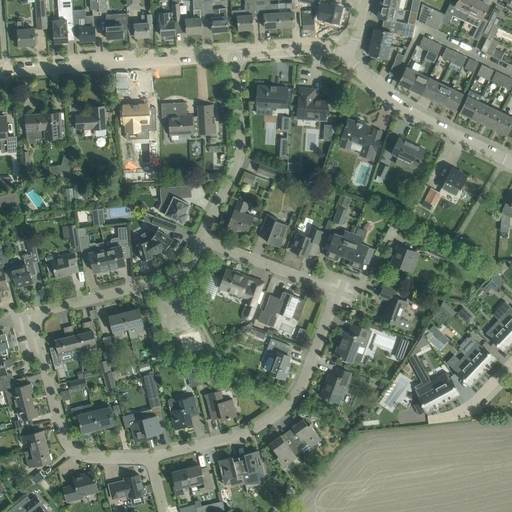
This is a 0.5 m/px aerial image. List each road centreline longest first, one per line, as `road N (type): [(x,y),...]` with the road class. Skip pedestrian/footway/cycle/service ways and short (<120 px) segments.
road 1 (residential): [(199,239),(337,290),(305,374),(270,419),(151,457)]
road 2 (residential): [(151,457),(90,458),(71,450),(32,315),(160,281),(187,261),(199,239)]
road 3 (residential): [(235,54),(0,71)]
road 4 (residential): [(511,162),(407,110),(344,57)]
road 5 (residential): [(235,54),(239,158),(199,239)]
